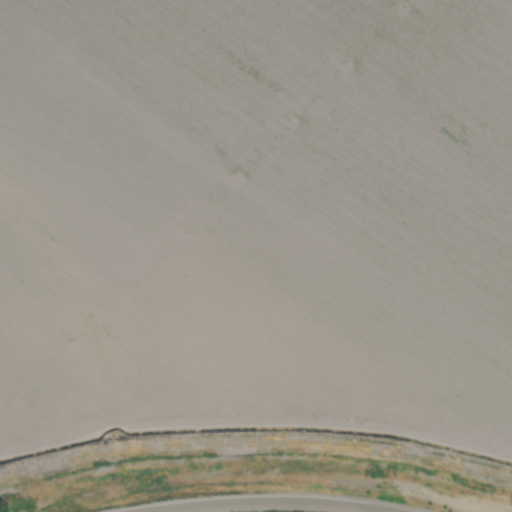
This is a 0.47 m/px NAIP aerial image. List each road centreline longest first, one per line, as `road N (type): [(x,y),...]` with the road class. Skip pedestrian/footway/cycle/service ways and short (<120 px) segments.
road 1 (track): [(511,456),(417,429),(180,415),(0,458)]
road 2 (residential): [(382,511),(289,501),(159,511)]
